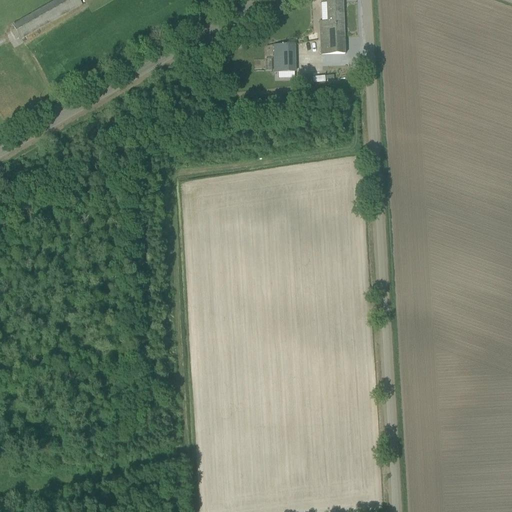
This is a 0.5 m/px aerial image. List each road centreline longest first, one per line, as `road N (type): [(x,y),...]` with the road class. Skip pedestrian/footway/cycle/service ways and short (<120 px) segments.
road 1 (unclassified): [(394,511),(365,0)]
road 2 (tertiary): [(0,153),(264,0)]
